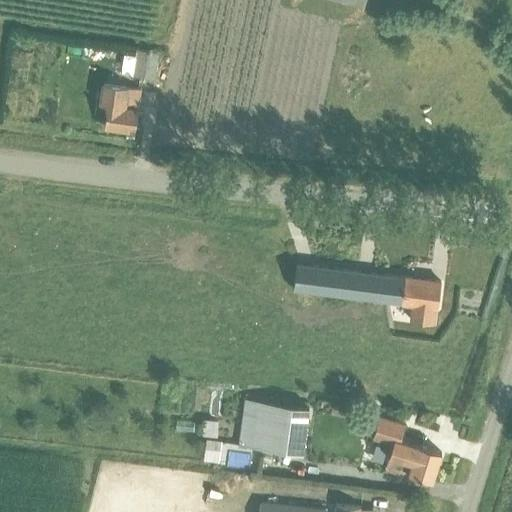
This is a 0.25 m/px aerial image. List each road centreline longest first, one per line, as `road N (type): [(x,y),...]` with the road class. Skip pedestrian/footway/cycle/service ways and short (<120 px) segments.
road 1 (tertiary): [(511,215),(0,162)]
road 2 (unclassified): [(468,511),(511,375)]
